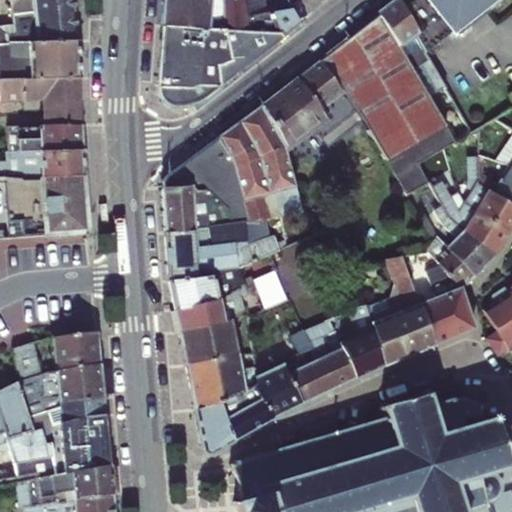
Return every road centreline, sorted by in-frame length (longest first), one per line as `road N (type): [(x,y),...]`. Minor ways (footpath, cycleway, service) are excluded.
road 1 (residential): [(150,487),(477,349),(511,405)]
road 2 (tertiary): [(123,159),(172,141),(353,0)]
road 3 (primary): [(150,487),(133,274)]
road 4 (primary): [(123,159),(129,0)]
road 5 (residential): [(0,295),(133,274)]
